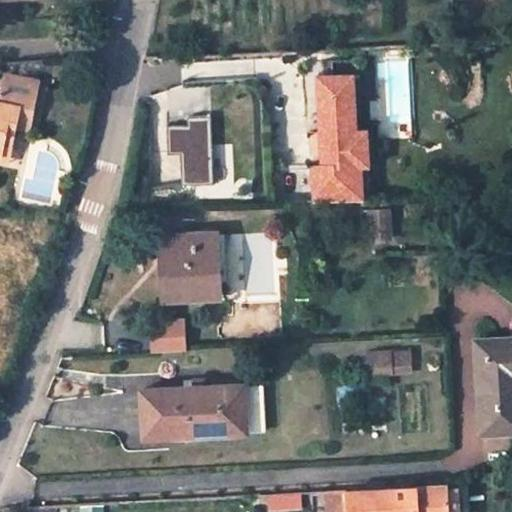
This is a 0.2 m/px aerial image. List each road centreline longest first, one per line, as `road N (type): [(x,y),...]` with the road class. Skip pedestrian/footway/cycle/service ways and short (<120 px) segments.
road 1 (unclassified): [(0,450),(84,226),(134,0)]
road 2 (unknown): [(0,56),(122,56)]
